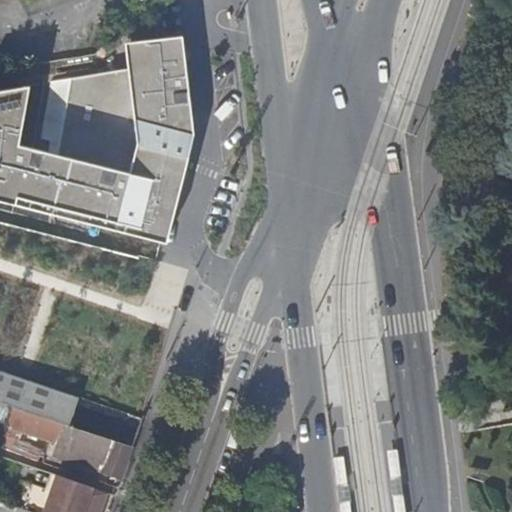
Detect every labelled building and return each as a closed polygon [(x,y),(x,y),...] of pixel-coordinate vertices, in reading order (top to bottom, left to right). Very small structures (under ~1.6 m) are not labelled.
[(196,145),(189,45),(131,50),(133,73),(143,156),(135,184),(58,165),(25,158),(37,96),(0,103),(0,207),(170,251),(196,145)] [(143,156),(133,73),(72,84),(58,165),(135,184),(143,156)] [(0,405),(14,410),(65,427),(77,398),(0,371),(0,405)] [(51,456),(120,480),(131,449),(65,427),(14,410),(9,421),(16,424),(23,426),(22,430),(55,441),(51,456)] [(0,448),(7,451),(16,424),(9,421),(0,446),(0,448)] [(11,455),(33,462),(36,453),(16,447),(11,455)] [(44,511),(83,511),(91,490),(56,478),(44,511)]
